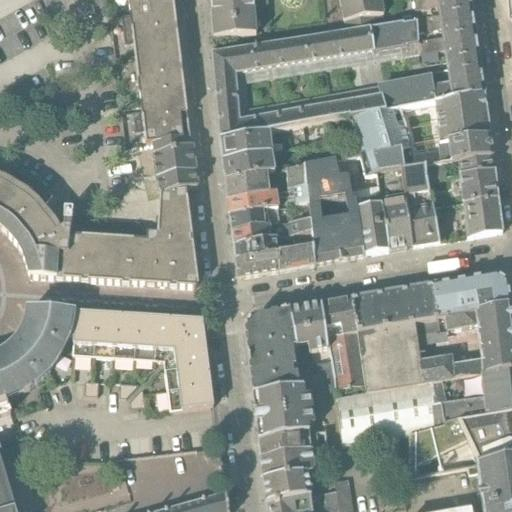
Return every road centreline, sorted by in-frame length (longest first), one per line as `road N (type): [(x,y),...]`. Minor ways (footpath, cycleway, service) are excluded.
road 1 (residential): [(190,0),(221,305)]
road 2 (residential): [(221,305),(511,257)]
road 3 (residential): [(221,305),(252,511)]
road 4 (residential): [(511,166),(491,0)]
